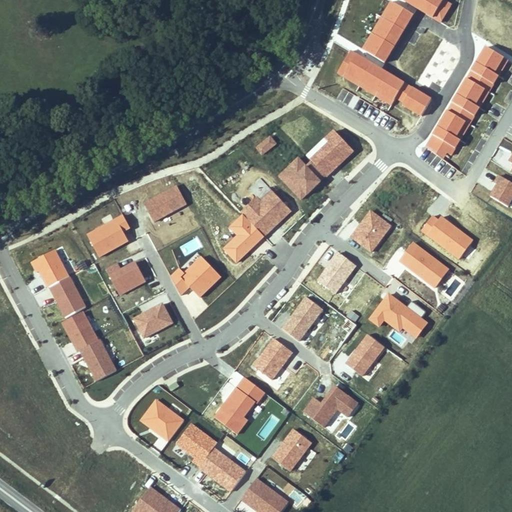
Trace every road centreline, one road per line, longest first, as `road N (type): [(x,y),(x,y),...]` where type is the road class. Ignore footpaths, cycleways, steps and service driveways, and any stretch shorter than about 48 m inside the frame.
road 1 (tertiary): [(0,229),(279,75)]
road 2 (residential): [(0,250),(79,402),(108,426)]
road 3 (residential): [(108,426),(149,377),(254,315)]
road 4 (residential): [(474,46),(421,16),(393,65),(444,95)]
road 5 (residential): [(108,426),(217,511)]
road 6 (residential): [(394,149),(279,75)]
